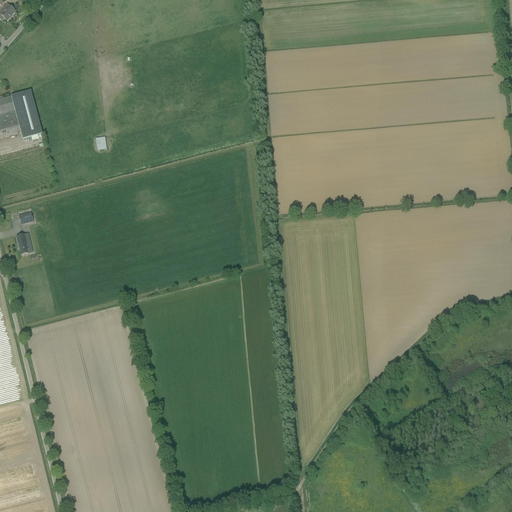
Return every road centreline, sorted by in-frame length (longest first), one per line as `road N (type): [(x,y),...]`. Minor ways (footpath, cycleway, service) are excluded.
road 1 (track): [(511,299),(449,320),(351,414),(297,494)]
road 2 (unclassified): [(61,511),(0,258)]
